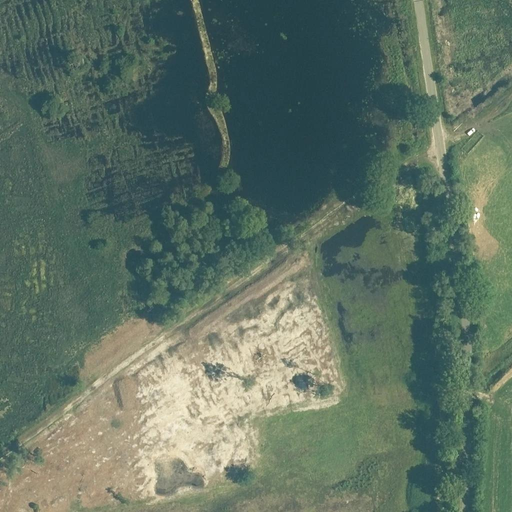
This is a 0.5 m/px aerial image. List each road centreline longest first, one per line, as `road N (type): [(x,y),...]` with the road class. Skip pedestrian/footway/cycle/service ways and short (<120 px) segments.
road 1 (track): [(0,455),(402,164),(440,149),(511,95)]
road 2 (unclassified): [(464,511),(465,314),(418,0)]
